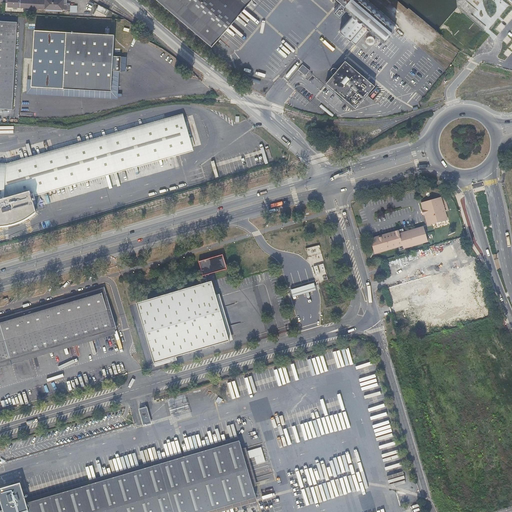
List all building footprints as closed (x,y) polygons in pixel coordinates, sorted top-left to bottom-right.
[(70,10),(71,2),(67,2),(67,0),(63,0),(62,0),(8,0),(9,5),(66,9),(66,10),(70,10)] [(159,0),(212,45),(250,0),(159,0)] [(341,0),(334,8),(340,13),(345,7),(344,6),(344,3),(345,2),(345,1),(346,0),(341,0)] [(346,0),(345,1),(345,2),(344,3),(344,6),(345,7),(346,7),(348,7),(348,8),(349,10),(350,11),(353,11),(353,12),(340,29),(356,42),(369,27),(371,27),(371,29),(373,31),(375,31),(376,31),(376,33),(378,35),(380,35),(381,35),(380,37),(382,39),(385,38),(394,28),(394,25),(393,23),(390,23),(389,21),(388,19),(386,20),(385,19),(385,17),(383,15),(381,16),(380,15),(380,13),(379,12),(377,12),(376,11),(376,9),(374,8),(372,8),(372,7),(371,5),(370,4),(368,4),(367,3),(367,1),(365,0),(363,0),(346,0)] [(102,4),(99,9),(108,14),(111,10),(102,4)] [(0,19),(0,108),(12,110),(17,20),(0,19)] [(33,55),(120,59),(120,55),(113,54),(114,34),(34,30),(33,55)] [(370,44),(372,44),(373,43),(374,42),(375,41),(375,39),(374,38),(374,37),(373,36),(371,35),(370,35),(368,36),(367,36),(366,38),(366,39),(366,40),(367,42),(367,43),(369,44),(370,44)] [(119,69),(120,59),(33,55),(32,79),(31,87),(105,90),(111,90),(112,69),(118,69),(119,69)] [(334,74),(326,83),(356,108),(375,86),(345,61),(338,69),(336,68),(335,67),(333,67),(332,68),(332,69),(331,70),(331,71),(331,72),(333,73),(334,74)] [(298,69),(305,75),(310,70),(303,64),(298,69)] [(241,78),(244,81),(249,76),(245,72),(240,78),(241,78)] [(105,90),(31,87),(31,89),(31,91),(105,95),(105,90)] [(0,165),(9,166),(184,117),(183,113),(6,162),(0,162),(0,165)] [(193,146),(190,137),(184,117),(9,166),(0,165),(0,225),(6,225),(15,223),(20,222),(26,218),(36,211),(33,200),(31,192),(193,146)] [(194,150),(193,146),(31,192),(33,200),(36,199),(35,195),(194,150)] [(421,202),(428,224),(448,219),(441,196),(421,202)] [(371,238),(375,253),(379,252),(379,251),(403,244),(404,247),(428,240),(424,225),(399,233),(399,229),(371,238)] [(319,245),(307,248),(311,265),(313,264),(316,275),(327,272),(323,258),(316,259),(317,261),(314,262),(313,256),(322,254),(319,245)] [(229,340),(212,279),(211,277),(212,277),(211,274),(210,275),(209,272),(227,267),(223,253),(199,260),(205,281),(136,302),(154,362),(176,356),(229,340)] [(233,339),(215,278),(212,279),(229,340),(233,339)] [(23,312),(56,302),(64,299),(64,300),(101,289),(102,290),(105,289),(105,287),(0,317),(0,319),(16,314),(15,314),(23,311),(23,312)] [(56,302),(23,312),(23,311),(15,314),(16,314),(0,319),(0,363),(117,329),(105,289),(102,290),(101,289),(64,300),(64,299),(56,302)] [(117,329),(0,363),(0,367),(118,333),(117,329)] [(176,356),(154,362),(155,366),(177,359),(176,356)] [(282,368),(259,374),(263,391),(283,385),(280,376),(284,375),(282,368)] [(186,394),(168,399),(174,421),(192,417),(186,394)] [(328,407),(330,414),(341,411),(339,404),(341,403),(338,394),(326,398),(327,402),(331,401),(332,406),(328,407)] [(27,502),(239,439),(238,436),(25,498),(27,502)] [(206,511),(256,497),(253,486),(244,455),(239,439),(27,502),(25,498),(20,482),(0,487),(0,497),(2,505),(4,509),(0,510),(0,511),(206,511)] [(244,455),(253,486),(257,485),(248,454),(244,455)] [(218,511),(257,501),(256,497),(206,511),(218,511)]
